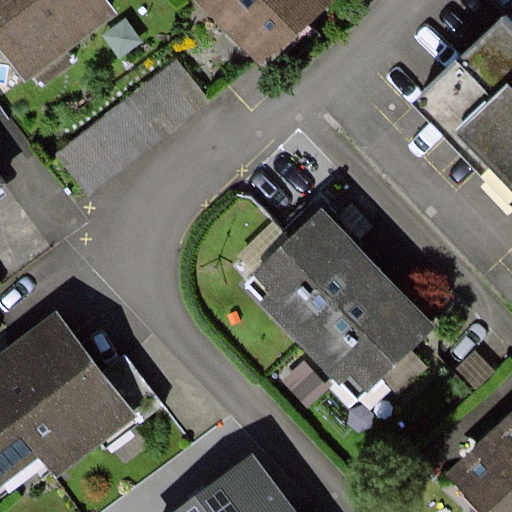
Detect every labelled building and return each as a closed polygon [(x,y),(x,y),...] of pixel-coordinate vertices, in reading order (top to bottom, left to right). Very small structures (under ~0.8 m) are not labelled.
[(82,0),(0,0),(0,47),(26,81),(101,24),(82,0)] [(317,0),(185,0),(256,76),(327,10),(317,0)] [(511,193),(511,34),(509,32),(429,109),(511,193)] [(342,252),(314,225),(245,293),(356,403),(424,334),(391,301),(342,252)] [(71,350),(0,401),(0,503),(44,472),(54,485),(130,429),(71,350)] [(511,511),(511,425),(448,491),(469,511),(511,511)] [(285,511),(262,479),(216,511),(285,511)]
